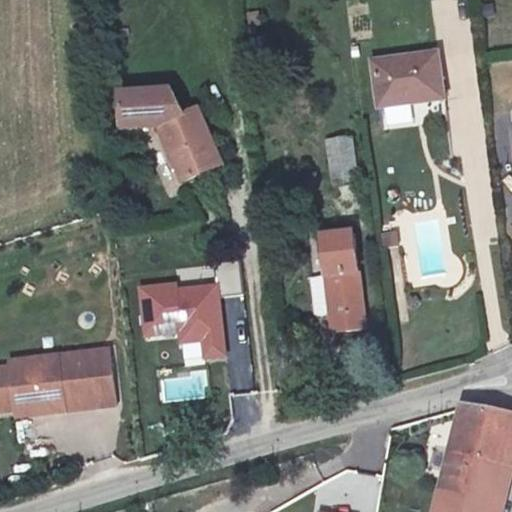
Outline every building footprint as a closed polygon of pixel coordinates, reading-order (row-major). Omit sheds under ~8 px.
[(443,53),(382,62),(387,104),(450,96),(443,53)] [(179,179),(218,165),(195,109),(181,114),(170,88),(119,94),(123,131),(156,127),(179,179)] [(511,174),(511,117),(503,119),(511,174)] [(324,145),(331,190),(357,186),(351,141),(324,145)] [(334,280),(367,276),(362,236),(329,240),(334,280)] [(220,297),(243,295),(239,262),(217,264),(220,297)] [(334,280),(339,315),(341,333),(373,329),(367,276),(334,280)] [(218,279),(137,288),(143,341),(180,338),(183,365),(226,361),(218,279)] [(339,315),(334,280),(320,282),(324,317),(339,315)] [(232,393),(256,388),(247,350),(224,355),(232,393)] [(109,354),(59,358),(61,379),(110,374),(109,355),(109,354)] [(12,367),(0,367),(0,411),(14,411),(27,410),(28,417),(63,414),(62,406),(80,405),(81,412),(113,410),(110,374),(61,379),(59,358),(11,362),(12,367)] [(291,401),(279,403),(281,423),(295,419),(291,401)] [(80,405),(62,406),(63,414),(81,412),(80,405)] [(511,416),(466,405),(440,511),(501,511),(511,471),(511,416)]
